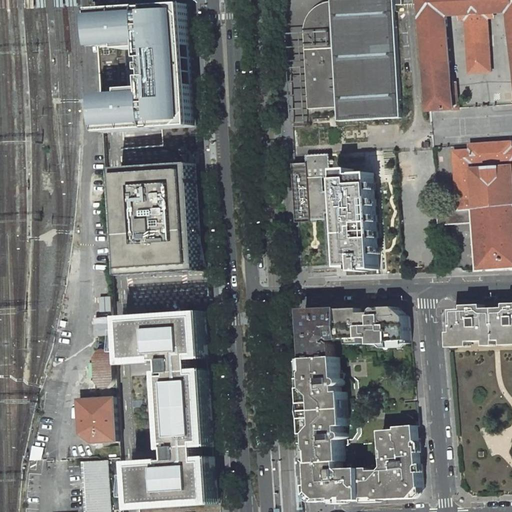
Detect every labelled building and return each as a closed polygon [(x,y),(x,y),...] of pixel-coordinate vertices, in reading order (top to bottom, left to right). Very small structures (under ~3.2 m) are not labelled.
[(308,112),(338,111),(340,124),(403,120),(396,0),(333,0),(333,6),(329,7),(325,9),(319,12),(316,15),(314,18),(311,23),(307,21),(305,30),(305,39),(305,46),(306,54),(308,112)] [(511,0),(420,0),(430,111),(455,109),(459,109),(457,82),(453,83),(447,16),(461,15),(495,13),(510,12),(511,27),(511,0)] [(190,5),(115,9),(122,127),(127,130),(198,125),(190,5)] [(495,13),(461,15),(461,20),(467,19),(470,73),(492,72),(489,18),(495,18),(495,13)] [(511,203),(511,142),(471,145),(472,151),(456,152),(460,209),(511,203)] [(309,165),(296,166),(300,220),(311,219),(318,219),(325,219),(324,211),(328,211),(330,207),(333,210),(336,207),(338,209),(338,210),(343,210),(341,193),(330,194),(327,197),(323,198),(319,194),(323,189),(318,185),(322,181),(322,178),(325,177),(325,179),(332,178),(332,177),(333,177),(332,155),(330,155),(330,154),(330,155),(328,155),(328,154),(328,155),(327,155),(327,154),(327,155),(325,155),(325,154),(325,155),(324,155),(324,154),(323,154),(323,155),(322,155),(322,154),(321,154),(321,155),(321,154),(320,154),(320,155),(319,155),(319,154),(318,154),(318,155),(317,155),(317,154),(317,155),(316,155),(315,155),(314,155),(314,156),(312,156),(312,155),(312,156),(311,156),(311,155),(310,156),(309,156),(309,155),(308,155),(309,156),(307,156),(307,157),(308,157),(308,158),(308,159),(308,160),(309,160),(309,161),(308,162),(309,162),(309,163),(308,163),(309,163),(309,165)] [(201,163),(120,168),(127,276),(207,270),(201,163)] [(341,170),(340,170),(341,193),(343,210),(345,251),(346,258),(346,268),(347,268),(347,266),(349,266),(349,268),(350,268),(350,266),(356,266),(357,268),(358,268),(357,266),(359,266),(359,268),(360,268),(361,272),(369,271),(369,269),(380,269),(380,267),(379,267),(379,254),(376,255),(376,248),(378,248),(375,190),(372,191),(371,183),(374,183),(374,176),(374,174),(355,175),(355,170),(354,169),(353,169),(353,170),(352,170),(352,169),(351,169),(351,170),(349,170),(349,169),(348,169),(348,171),(344,171),(344,170),(342,170),(342,171),(341,171),(341,170)] [(511,203),(460,209),(439,212),(440,226),(476,223),(479,271),(511,269),(511,203)] [(400,214),(390,214),(389,216),(390,229),(400,228),(401,227),(400,214)] [(314,253),(305,253),(305,254),(305,261),(314,260),(315,276),(321,276),(320,260),(346,258),(345,251),(320,252),(318,219),(311,219),(314,253)] [(375,345),(392,344),(392,342),(412,340),(410,317),(399,307),(393,308),(393,312),(385,312),(382,310),(380,308),(377,310),(376,313),(370,313),(370,309),(341,310),(343,339),(374,338),(375,345)] [(508,341),(511,341),(511,308),(455,311),(457,343),(508,341)] [(341,310),(305,311),(308,359),(336,358),(336,344),(332,340),(334,337),(337,340),(343,339),(341,310)] [(98,315),(99,336),(116,335),(115,314),(98,315)] [(210,314),(127,319),(130,364),(172,361),(174,374),(168,374),(173,450),(180,450),(180,462),(137,463),(139,509),(223,506),(210,314)] [(96,360),(97,362),(98,378),(98,381),(100,386),(102,387),(104,388),(107,389),(112,388),(115,386),(117,383),(118,379),(117,358),(116,355),(113,352),(110,350),(109,350),(105,350),(102,351),(99,353),(97,355),(96,359),(96,360)] [(345,415),(344,404),(349,400),(349,392),(343,393),(343,387),(345,386),(346,385),(347,382),(346,381),(345,380),(347,380),(346,374),(342,374),(341,357),(336,358),(308,359),(315,463),(345,462),(347,461),(346,446),(351,445),(350,439),(348,439),(349,438),(350,435),(348,433),(347,432),(346,432),(345,427),(351,426),(350,419),(345,415)] [(120,397),(80,399),(82,431),(80,434),(81,435),(82,435),(96,445),(97,446),(99,443),(122,442),(120,397)] [(367,500),(415,499),(425,487),(419,426),(383,429),(385,450),(387,452),(388,457),(386,460),(387,468),(384,471),(373,471),(373,469),(366,469),(367,500)] [(114,511),(111,460),(83,462),(86,511),(114,511)] [(345,494),(351,494),(351,501),(367,500),(366,469),(354,469),(354,465),(350,465),(350,469),(345,469),(345,462),(315,463),(317,492),(325,499),(339,499),(339,500),(345,500),(345,494)]
